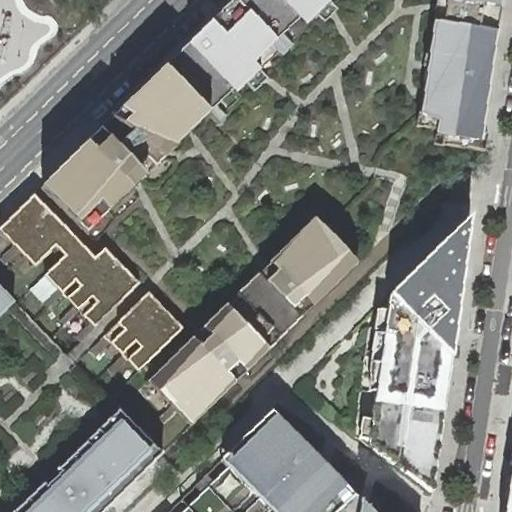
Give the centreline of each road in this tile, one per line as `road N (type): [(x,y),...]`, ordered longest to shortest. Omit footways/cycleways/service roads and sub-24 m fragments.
road 1 (residential): [(511,199),(467,511)]
road 2 (tertiary): [(0,170),(174,0)]
